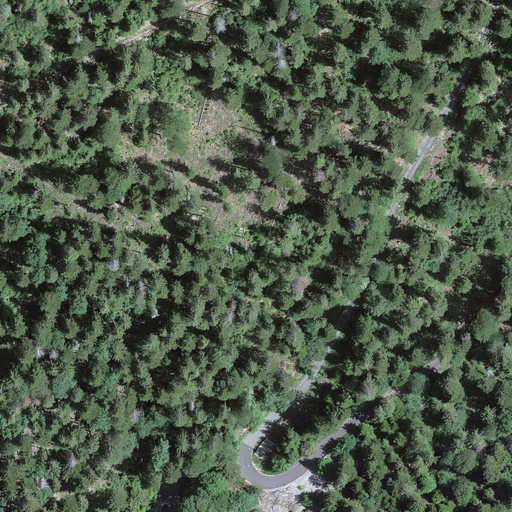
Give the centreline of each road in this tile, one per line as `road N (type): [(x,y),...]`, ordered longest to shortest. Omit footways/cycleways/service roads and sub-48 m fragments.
road 1 (unclassified): [(500,0),(327,353),(253,439),(244,463)]
road 2 (unclassified): [(244,463),(259,480),(297,477),(511,316)]
road 3 (track): [(0,93),(61,74),(196,0)]
